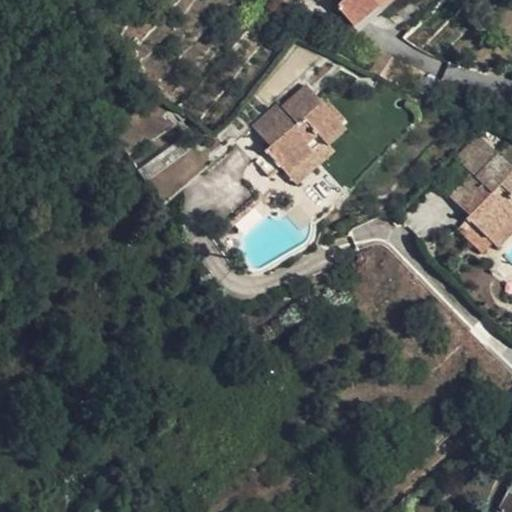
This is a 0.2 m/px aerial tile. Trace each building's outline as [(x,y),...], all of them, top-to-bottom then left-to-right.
[(345,0),(337,7),(354,27),(379,6),(374,0),(345,0)] [(317,78),(297,97),(304,105),(287,120),(291,124),(279,134),(263,148),(279,166),(290,157),(298,165),(334,133),(352,117),(317,78)] [(264,117),(279,134),(291,124),(287,120),(304,105),(297,97),(292,92),(264,117)] [(356,121),(352,117),(334,133),(338,137),(356,121)] [(454,155),(478,179),(500,155),(475,131),(454,155)] [(346,146),(338,137),(334,133),(298,165),(309,178),(346,146)] [(494,235),(511,215),(511,165),(500,155),(478,179),(491,190),(478,205),(481,208),(473,218),(461,231),(477,244),(489,231),(494,235)] [(453,199),(473,218),(481,208),(478,205),(491,190),(478,179),(474,175),(453,199)] [(511,233),(511,215),(494,235),(503,244),(511,233)] [(488,253),(499,241),(489,231),(477,244),(488,253)] [(511,511),(511,485),(497,511),(511,511)]
